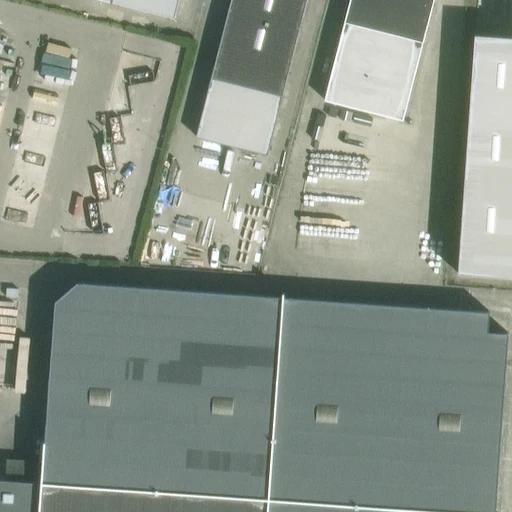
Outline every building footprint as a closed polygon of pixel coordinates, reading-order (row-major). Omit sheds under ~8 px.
[(100,0),(174,19),(178,0),(100,0)] [(231,0),(196,137),(267,155),(307,0),(231,0)] [(350,0),(344,22),(324,100),(403,120),(423,43),(432,7),(433,0),(350,0)] [(511,37),(475,35),(458,274),(511,277),(511,37)] [(0,511),(495,511),(508,333),(488,332),(489,312),(77,283),(55,301),(45,441),(41,483),(0,480),(0,511)]
